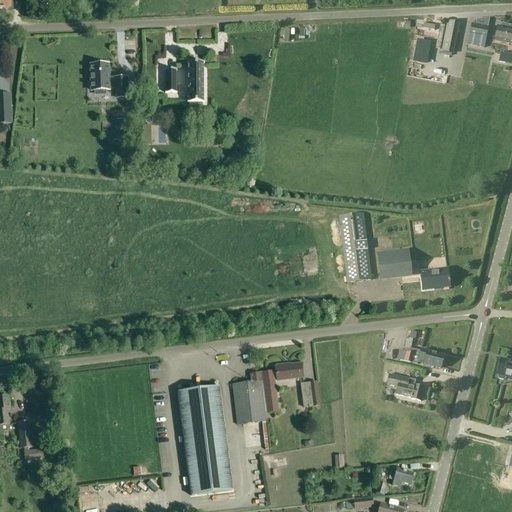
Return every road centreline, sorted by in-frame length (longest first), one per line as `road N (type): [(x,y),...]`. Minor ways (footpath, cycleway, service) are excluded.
road 1 (unclassified): [(0,28),(511,7)]
road 2 (unclassified): [(0,370),(483,313)]
road 3 (unclassified): [(431,511),(483,313)]
